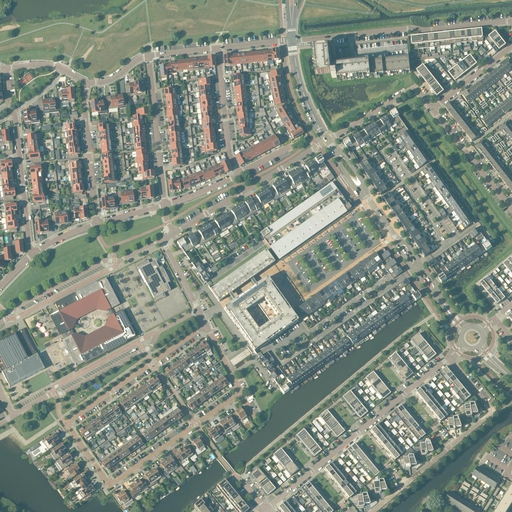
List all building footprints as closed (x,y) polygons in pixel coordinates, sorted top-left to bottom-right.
[(499,37),(495,32),(493,34),(492,33),(488,36),(489,38),(485,40),(489,45),(499,37)] [(418,49),(417,37),(411,38),(412,41),(410,41),(411,46),(412,46),(413,50),(418,49)] [(502,41),(499,37),(489,45),(492,49),(502,41)] [(506,46),(502,41),(492,49),(496,53),(506,46)] [(331,66),(329,49),(332,48),(331,46),(315,48),(318,75),(331,73),(331,66)] [(408,55),(406,55),(406,56),(408,55),(408,58),(331,66),(331,73),(332,78),(337,78),(337,79),(410,72),(408,55)] [(477,64),(470,56),(466,59),(472,68),(477,64)] [(472,68),(466,59),(461,63),(468,71),(472,68)] [(511,63),(509,60),(501,66),(504,70),(511,63)] [(468,71),(461,63),(457,66),(456,64),(456,65),(464,74),(468,71)] [(430,68),(426,64),(423,66),(422,65),(418,68),(419,69),(417,71),(420,76),(430,68)] [(464,74),(456,65),(452,68),(459,78),(464,74)] [(507,73),(504,70),(501,66),(496,69),(502,77),(507,73)] [(433,72),(430,68),(420,76),(423,80),(433,72)] [(459,78),(452,68),(447,71),(455,81),(459,78)] [(502,77),(496,69),(492,73),(498,80),(502,77)] [(280,78),(280,77),(279,72),(267,74),(268,80),(280,78)] [(437,76),(433,72),(423,80),(427,84),(437,76)] [(498,80),(492,73),(488,76),(494,83),(498,80)] [(437,77),(437,76),(427,84),(430,88),(439,82),(435,78),(437,77)] [(494,83),(488,76),(484,79),(490,87),(494,83)] [(490,87),(484,79),(479,83),(485,90),(490,87)] [(434,93),(442,86),(444,84),(441,80),(439,82),(430,88),(434,93)] [(129,86),(126,87),(126,94),(127,94),(128,98),(130,98),(130,97),(136,96),(135,83),(131,84),(129,85),(129,86)] [(140,83),(135,83),(136,96),(145,95),(144,84),(141,85),(140,83)] [(485,90),(479,83),(475,86),(481,93),(485,90)] [(445,91),(442,86),(434,93),(437,97),(445,91)] [(481,93),(475,86),(471,89),(477,97),(481,93)] [(477,97),(471,89),(467,93),(466,92),(473,100),(477,97)] [(68,103),(67,90),(63,91),(61,92),(61,93),(58,94),(59,104),(68,103)] [(473,100),(466,92),(462,96),(468,104),(473,100)] [(117,109),(116,96),(112,97),(113,97),(110,98),(110,99),(107,100),(108,110),(117,109)] [(127,108),(125,98),(122,98),(122,96),(119,97),(119,96),(116,96),(117,109),(127,108)] [(273,101),(274,106),(280,105),(282,108),(285,107),(285,106),(284,105),(285,104),(283,99),(284,99),(273,101)] [(39,104),(40,115),(49,114),(48,100),(44,100),(45,101),(42,101),(42,103),(39,104)] [(49,114),(59,113),(57,102),(54,102),(54,100),(51,100),(48,100),(49,114)] [(511,107),(511,106),(507,100),(502,103),(508,111),(511,107)] [(107,114),(106,103),(103,104),(102,102),(100,102),(97,102),(98,115),(107,114)] [(456,106),(452,102),(445,108),(448,112),(456,106)] [(508,111),(502,103),(498,107),(504,114),(508,111)] [(285,106),(285,107),(282,108),(280,105),(274,106),(274,107),(273,107),(276,112),(275,112),(278,117),(288,111),(285,106)] [(459,110),(456,106),(448,112),(449,112),(452,116),(459,110)] [(504,114),(498,107),(494,110),(500,117),(504,114)] [(390,114),(386,117),(392,127),(400,122),(401,124),(404,128),(397,132),(401,137),(409,131),(403,123),(398,116),(399,116),(396,110),(390,114)] [(463,115),(459,110),(452,116),(455,120),(463,115)] [(500,117),(494,110),(490,113),(496,121),(500,117)] [(35,113),(35,111),(33,112),(33,111),(29,111),(30,124),(40,123),(39,113),(35,113)] [(288,111),(278,117),(281,121),(290,116),(288,111)] [(496,121),(490,113),(485,117),(491,124),(496,121)] [(466,119),(463,115),(455,120),(458,125),(466,119)] [(293,120),(290,116),(281,121),(284,126),(294,120),(293,120)] [(392,127),(386,117),(380,120),(380,121),(381,120),(384,126),(381,128),(385,134),(388,132),(387,130),(392,127)] [(491,124),(485,117),(481,120),(487,127),(491,124)] [(469,123),(466,119),(458,125),(462,129),(469,123)] [(294,120),(284,126),(286,131),(296,125),(293,121),(294,120)] [(511,130),(511,127),(507,121),(503,124),(510,132),(511,130)] [(66,127),(64,127),(64,133),(67,133),(77,132),(76,128),(75,126),(74,126),(74,122),(67,123),(67,127),(66,127)] [(381,128),(379,129),(375,124),(376,124),(375,123),(370,127),(376,137),(381,134),(382,136),(385,134),(381,128)] [(473,127),(469,123),(462,129),(465,133),(473,127)] [(510,132),(503,124),(500,127),(506,135),(510,132)] [(299,129),(298,130),(296,125),(286,131),(289,135),(299,129)] [(376,137),(370,127),(364,130),(364,131),(364,130),(367,136),(365,138),(369,144),(372,142),(371,140),(376,137)] [(476,132),(473,127),(465,133),(468,137),(468,138),(476,132)] [(302,134),(300,131),(299,129),(289,135),(292,140),(302,134)] [(412,136),(409,131),(400,138),(403,142),(412,136)] [(5,132),(2,133),(3,145),(9,145),(12,144),(11,134),(8,134),(8,132),(7,132),(7,133),(5,133),(5,132)] [(38,135),(35,136),(35,132),(31,133),(24,133),(24,134),(28,133),(28,136),(27,137),(27,139),(27,143),(39,141),(38,135)] [(480,136),(476,132),(468,138),(472,142),(480,136)] [(362,139),(359,134),(359,133),(353,137),(359,147),(364,144),(365,146),(369,144),(365,138),(362,139)] [(274,148),(276,147),(279,145),(273,135),(268,138),(274,148)] [(415,140),(412,136),(403,142),(405,146),(404,147),(415,140)] [(348,139),(343,142),(346,148),(347,147),(352,154),(360,166),(367,161),(368,160),(365,156),(358,160),(354,153),(352,151),(359,147),(353,137),(352,137),(349,139),(348,139)] [(274,148),(268,138),(269,139),(264,141),(264,140),(269,151),(269,150),(273,147),(274,148)] [(269,151),(264,140),(263,140),(264,142),(260,144),(259,143),(264,152),(269,150),(269,151)] [(418,144),(415,140),(404,147),(407,151),(418,144)] [(489,149),(483,140),(479,143),(486,151),(489,149)] [(264,152),(259,143),(259,144),(255,147),(254,145),(260,156),(259,155),(264,152)] [(486,151),(479,143),(476,146),(482,154),(486,151)] [(421,148),(418,144),(407,151),(408,152),(409,151),(412,155),(421,148)] [(205,147),(204,147),(204,152),(204,153),(208,152),(208,154),(213,154),(212,152),(216,151),(216,148),(215,148),(215,146),(216,146),(216,145),(215,146),(205,147)] [(260,156),(254,145),(249,148),(255,158),(259,155),(259,156),(260,156)] [(255,158),(249,148),(245,151),(250,161),(250,160),(255,158)] [(424,152),(421,148),(412,155),(414,158),(413,159),(413,160),(424,152)] [(79,155),(79,154),(78,154),(78,152),(79,152),(79,149),(67,150),(68,159),(78,158),(77,155),(79,155)] [(493,153),(489,149),(486,151),(482,154),(485,159),(493,153)] [(250,161),(245,151),(244,151),(245,152),(241,154),(240,153),(245,164),(246,164),(245,163),(250,160),(250,161)] [(427,156),(424,152),(413,160),(416,164),(427,156)] [(40,153),(28,154),(29,160),(31,160),(31,163),(41,162),(40,153)] [(240,166),(245,164),(240,153),(235,156),(240,166)] [(496,157),(493,153),(485,159),(489,163),(496,157)] [(310,163),(316,173),(317,173),(326,167),(323,162),(320,156),(314,160),(315,160),(310,163)] [(419,168),(430,161),(427,156),(416,164),(419,168)] [(499,161),(496,157),(489,163),(492,167),(499,161)] [(11,168),(12,168),(11,162),(9,162),(9,159),(0,159),(0,169),(11,168)] [(78,160),(68,161),(69,170),(81,169),(80,163),(78,163),(78,160)] [(173,161),(172,161),(172,162),(173,162),(173,164),(172,164),(172,167),(175,167),(175,169),(179,168),(179,166),(183,166),(182,160),(173,161)] [(372,164),(371,164),(370,165),(367,161),(360,166),(363,170),(372,164)] [(503,165),(499,161),(492,167),(495,171),(503,165)] [(226,162),(221,164),(221,163),(220,163),(225,174),(230,172),(226,162)] [(225,174),(220,163),(221,164),(216,166),(216,165),(215,165),(220,176),(220,175),(224,173),(225,174)] [(310,163),(305,166),(305,167),(308,172),(306,174),(309,180),(318,175),(317,173),(316,173),(310,163)] [(41,164),(31,165),(32,168),(30,169),(30,175),(42,173),(41,164)] [(375,168),(372,164),(363,170),(366,174),(375,168)] [(435,168),(432,164),(421,171),(425,176),(435,168)] [(220,176),(215,165),(216,166),(211,168),(211,167),(210,167),(215,177),(219,175),(220,176)] [(506,170),(503,165),(495,171),(499,176),(506,170)] [(215,177),(210,167),(211,168),(206,170),(206,169),(205,169),(210,180),(210,179),(215,177)] [(378,172),(377,172),(376,173),(374,169),(375,169),(375,168),(366,174),(369,178),(378,172)] [(438,172),(435,168),(425,176),(427,174),(430,178),(428,178),(429,179),(438,172)] [(210,180),(205,169),(206,170),(201,172),(201,171),(200,171),(205,181),(209,179),(210,180)] [(306,174),(303,175),(300,170),(300,169),(294,173),(301,185),(309,180),(306,174)] [(509,174),(506,170),(499,176),(502,180),(509,174)] [(205,181),(200,171),(201,173),(196,174),(196,173),(195,173),(200,184),(200,183),(205,181)] [(380,177),(378,172),(369,178),(372,183),(380,177)] [(441,177),(438,172),(429,179),(432,183),(441,177)] [(200,184),(195,173),(190,175),(195,185),(199,183),(200,184)] [(301,185),(294,173),(288,176),(288,177),(289,177),(292,182),(289,184),(293,190),(301,185)] [(329,182),(334,179),(331,174),(326,177),(329,182)] [(511,178),(511,177),(509,174),(502,180),(505,184),(511,178)] [(195,185),(190,175),(185,177),(190,188),(190,187),(195,185)] [(190,188),(185,177),(180,179),(184,189),(184,190),(189,187),(190,188)] [(381,177),(380,177),(372,183),(375,187),(382,182),(379,178),(381,177)] [(444,181),(441,177),(432,183),(435,187),(444,181)] [(184,189),(180,179),(173,180),(174,192),(175,192),(175,191),(180,190),(184,189)] [(289,184),(287,185),(283,180),(284,180),(283,179),(278,183),(285,195),(293,190),(289,184)] [(447,185),(444,181),(435,187),(438,191),(447,185)] [(385,185),(382,182),(375,187),(378,191),(386,185),(385,185)] [(260,234),(263,238),(278,260),(279,260),(351,209),(354,207),(349,200),(346,202),(342,197),(339,193),(335,187),(332,183),(260,234)] [(285,195),(278,183),(272,186),(272,187),(276,192),(273,194),(277,200),(285,195)] [(389,189),(386,185),(378,191),(381,195),(389,189)] [(450,189),(447,185),(438,191),(440,195),(450,189)] [(83,190),(83,186),(71,187),(72,197),(78,196),(86,195),(82,195),(82,192),(83,192),(82,190),(83,190)] [(147,200),(153,199),(153,197),(156,196),(155,186),(146,187),(147,200)] [(147,200),(146,187),(146,189),(140,189),(140,191),(137,191),(138,198),(141,198),(141,199),(144,199),(144,200),(147,200)] [(270,195),(267,190),(267,189),(261,193),(268,204),(273,201),(274,202),(277,200),(273,194),(270,195)] [(453,193),(450,189),(440,195),(443,200),(453,193)] [(13,200),(13,197),(15,197),(14,191),(13,191),(2,192),(3,201),(13,200)] [(136,194),(133,194),(132,191),(126,192),(128,204),(131,204),(131,203),(133,203),(133,201),(137,201),(136,194)] [(128,204),(126,192),(117,193),(118,203),(122,203),(122,204),(124,204),(124,205),(128,204)] [(268,204),(261,193),(255,196),(256,197),(256,196),(259,202),(256,204),(260,210),(263,208),(263,207),(268,204)] [(395,197),(394,196),(393,197),(390,193),(383,198),(386,203),(395,197)] [(455,197),(453,193),(443,200),(446,204),(455,197)] [(45,196),(33,197),(33,203),(35,203),(36,206),(32,206),(32,207),(39,206),(42,206),(46,205),(45,196)] [(117,206),(116,196),(107,197),(108,210),(112,209),(114,208),(114,207),(117,206)] [(397,201),(395,197),(386,203),(389,207),(397,201)] [(458,201),(455,197),(446,204),(449,208),(448,208),(448,209),(458,201)] [(254,205),(251,200),(251,199),(245,203),(252,215),(260,210),(256,204),(254,205)] [(400,205),(397,201),(389,207),(392,211),(402,204),(401,204),(400,205)] [(461,206),(458,201),(448,209),(451,213),(461,206)] [(15,212),(16,212),(16,205),(14,206),(13,202),(3,203),(4,213),(15,211),(15,212)] [(252,215),(245,203),(244,203),(245,203),(248,209),(246,210),(242,205),(242,204),(236,208),(244,220),(252,215)] [(405,208),(402,204),(392,211),(395,215),(405,208)] [(464,210),(461,206),(451,213),(454,211),(456,216),(464,210)] [(81,220),(80,207),(79,207),(80,209),(74,209),(74,211),(71,212),(71,218),(75,218),(75,220),(77,220),(81,220)] [(244,220),(236,208),(231,211),(231,212),(234,217),(232,219),(235,225),(239,223),(237,221),(242,218),(243,220),(244,220)] [(406,213),(404,209),(405,209),(405,208),(395,215),(398,219),(406,213)] [(467,214),(464,210),(456,216),(459,220),(467,214)] [(61,225),(65,224),(67,223),(67,222),(70,221),(69,211),(60,212),(61,225)] [(61,225),(60,212),(54,213),(55,216),(51,216),(52,223),(55,223),(55,225),(58,224),(58,225),(61,225)] [(409,217),(406,213),(398,219),(401,223),(409,217)] [(229,220),(226,215),(226,214),(220,218),(227,229),(232,226),(232,227),(235,225),(232,219),(229,220)] [(470,218),(467,214),(459,220),(462,224),(461,224),(461,225),(470,218)] [(412,222),(409,217),(401,223),(404,228),(412,222)] [(227,229),(220,218),(214,221),(214,222),(215,222),(218,227),(215,229),(219,235),(227,230),(226,229),(227,229)] [(464,229),(473,223),(470,218),(461,225),(464,229)] [(42,233),(46,233),(46,232),(48,232),(48,230),(51,230),(50,220),(41,221),(42,233)] [(414,227),(411,223),(413,222),(412,222),(404,228),(407,232),(414,227)] [(17,223),(6,224),(6,230),(9,230),(10,233),(16,232),(16,229),(17,229),(17,226),(18,226),(17,223)] [(213,230),(209,225),(210,225),(209,224),(204,228),(211,240),(219,235),(215,229),(213,230)] [(417,231),(414,227),(407,232),(410,236),(417,231)] [(211,240),(204,228),(198,231),(198,232),(202,237),(199,239),(203,245),(211,240)] [(479,241),(484,237),(478,229),(468,235),(471,239),(472,240),(476,237),(479,241)] [(421,234),(420,235),(417,231),(410,236),(412,240),(421,234)] [(193,248),(198,245),(199,247),(203,245),(199,239),(196,240),(193,235),(193,234),(187,238),(193,248)] [(424,238),(421,234),(412,240),(416,244),(424,238)] [(193,248),(187,238),(183,240),(182,240),(177,243),(180,249),(181,249),(184,253),(193,248)] [(427,243),(424,238),(416,244),(418,249),(427,243)] [(13,252),(16,252),(17,254),(23,253),(21,241),(12,242),(13,251),(13,252)] [(476,245),(479,243),(478,242),(475,244),(476,245),(475,245),(482,254),(486,251),(492,248),(488,242),(479,249),(476,245)] [(430,247),(427,243),(418,249),(421,253),(430,247)] [(482,254),(475,245),(471,248),(477,257),(482,254)] [(433,251),(430,247),(421,253),(425,257),(433,251)] [(5,261),(8,261),(11,261),(11,258),(14,258),(13,252),(13,251),(10,251),(9,248),(3,248),(4,256),(5,256),(5,261)] [(275,263),(266,251),(264,248),(258,253),(259,255),(217,285),(215,283),(209,287),(208,287),(210,290),(219,302),(222,300),(223,299),(223,298),(270,265),(270,266),(274,263),(275,263)] [(390,256),(387,252),(386,252),(383,248),(379,251),(382,255),(378,258),(375,254),(381,263),(390,256)] [(477,257),(471,248),(467,251),(465,249),(473,260),(475,263),(479,260),(477,257)] [(473,260),(465,249),(463,251),(464,253),(462,254),(461,252),(469,263),(471,266),(475,263),(473,260)] [(469,263),(461,252),(459,254),(460,256),(458,257),(464,266),(466,269),(470,266),(468,263),(469,263)] [(381,263),(375,254),(370,257),(377,267),(378,267),(377,265),(381,263)] [(396,265),(393,260),(392,261),(389,257),(390,256),(381,263),(385,260),(388,264),(384,267),(387,271),(396,265)] [(377,267),(370,257),(366,260),(374,271),(373,270),(377,267)] [(440,268),(437,264),(441,261),(438,257),(429,263),(432,268),(432,267),(435,272),(440,268)] [(464,266),(458,257),(453,260),(460,269),(464,266)] [(511,263),(511,259),(511,258),(503,264),(506,268),(511,263)] [(165,320),(184,310),(177,296),(180,294),(177,287),(170,290),(167,284),(170,283),(162,266),(158,268),(155,261),(150,264),(147,259),(140,263),(141,264),(137,267),(165,320)] [(374,271),(366,260),(362,263),(369,274),(374,271)] [(460,269),(453,260),(449,263),(455,273),(456,272),(458,275),(462,273),(459,270),(460,269)] [(208,268),(205,263),(201,266),(198,262),(193,266),(199,274),(208,268)] [(369,274),(362,263),(357,267),(364,276),(368,273),(369,275),(369,274)] [(455,273),(449,263),(444,267),(451,276),(455,273)] [(393,279),(402,273),(398,269),(395,265),(396,265),(387,271),(391,268),(394,272),(389,275),(393,279)] [(444,267),(444,266),(440,268),(442,270),(445,268),(447,271),(438,278),(441,283),(447,279),(446,279),(451,276),(444,267)] [(364,276),(357,267),(353,270),(360,279),(364,276)] [(208,268),(199,274),(205,283),(214,276),(211,272),(207,275),(204,271),(208,268)] [(360,279),(353,270),(348,273),(355,282),(356,282),(355,281),(358,278),(359,280),(360,279)] [(355,282),(348,273),(344,276),(351,286),(355,282)] [(351,286),(344,276),(340,279),(346,287),(350,285),(350,286),(351,286)] [(491,281),(488,277),(480,283),(483,288),(491,281)] [(236,300),(223,309),(254,352),(255,352),(298,322),(267,278),(254,287),(254,288),(255,289),(238,301),(237,300),(236,300)] [(346,287),(340,279),(335,282),(343,293),(341,290),(346,287)] [(412,288),(409,284),(406,279),(397,286),(400,289),(400,290),(404,287),(407,291),(412,288)] [(104,280),(96,284),(96,283),(76,293),(76,294),(75,294),(55,304),(58,311),(49,316),(59,335),(72,329),(69,323),(79,317),(80,318),(80,317),(86,314),(94,310),(95,310),(103,305),(106,311),(116,306),(117,306),(104,280)] [(495,285),(491,281),(483,288),(487,292),(495,285)] [(343,293),(335,282),(331,285),(338,296),(343,293)] [(338,296),(331,285),(326,289),(334,300),(334,299),(333,298),(337,295),(338,297),(338,296)] [(498,290),(495,285),(487,292),(490,296),(498,290)] [(334,300),(326,289),(322,292),(329,303),(334,300)] [(501,294),(498,290),(490,296),(494,300),(501,294)] [(329,303),(322,292),(317,295),(325,306),(329,303)] [(410,305),(410,304),(407,299),(405,296),(408,293),(407,292),(403,294),(404,295),(399,298),(406,307),(408,309),(411,307),(410,305)] [(410,304),(415,301),(415,302),(420,298),(417,292),(407,299),(410,304)] [(497,304),(505,298),(501,294),(494,300),(497,304)] [(325,306),(317,295),(313,298),(320,308),(324,305),(325,306)] [(320,308),(313,298),(308,301),(315,311),(320,308)] [(406,307),(399,298),(395,301),(401,311),(406,307)] [(315,311),(308,301),(304,304),(311,314),(315,311)] [(401,311),(395,301),(391,304),(390,302),(389,303),(397,314),(401,311)] [(397,314),(389,303),(387,304),(388,306),(386,308),(393,317),(393,316),(395,319),(398,317),(397,314)] [(311,314),(304,304),(299,307),(306,317),(311,314)] [(306,317),(299,307),(295,310),(302,320),(306,317)] [(393,317),(386,308),(382,311),(388,320),(393,317)] [(388,320),(382,311),(377,314),(384,323),(388,320)] [(134,338),(120,312),(109,317),(112,323),(104,328),(95,332),(87,337),(87,336),(87,337),(78,341),(75,335),(63,341),(76,367),(85,363),(86,364),(105,353),(106,352),(107,353),(127,342),(127,341),(134,338)] [(383,323),(384,323),(377,314),(373,317),(379,326),(380,326),(382,328),(385,326),(383,323)] [(379,326),(373,317),(369,320),(367,318),(375,329),(379,326)] [(375,329),(367,318),(367,319),(365,320),(366,322),(364,323),(363,321),(371,332),(375,329)] [(371,332),(363,321),(363,322),(361,323),(362,325),(360,326),(366,336),(371,332)] [(366,336),(360,326),(355,330),(362,339),(366,336)] [(0,359),(1,362),(2,364),(0,365),(0,369),(2,373),(9,387),(44,369),(37,355),(35,351),(34,352),(25,333),(23,329),(19,332),(13,334),(11,335),(0,341),(0,359)] [(361,339),(362,339),(355,330),(351,333),(357,342),(358,341),(359,344),(363,341),(361,339)] [(351,333),(347,336),(345,334),(353,345),(355,347),(358,345),(357,342),(351,333)] [(353,345),(345,334),(343,336),(344,337),(339,341),(346,350),(353,345)] [(425,341),(419,334),(411,340),(417,347),(416,348),(425,341)] [(345,350),(346,350),(339,341),(335,344),(341,353),(342,353),(344,355),(347,353),(345,350)] [(431,348),(425,341),(416,348),(422,355),(431,348)] [(207,344),(206,345),(204,343),(200,346),(207,355),(211,352),(208,348),(210,347),(207,344)] [(341,353),(335,344),(331,347),(337,356),(341,353)] [(207,355),(200,346),(196,349),(201,357),(205,354),(206,356),(207,355)] [(337,356),(331,347),(326,350),(332,359),(337,356)] [(437,355),(431,348),(422,355),(423,354),(429,361),(437,355)] [(196,349),(191,353),(196,360),(198,362),(202,359),(201,357),(196,349)] [(332,360),(332,359),(326,350),(325,349),(323,350),(324,352),(321,353),(328,363),(328,362),(330,365),(334,362),(332,360)] [(274,361),(274,360),(269,363),(267,360),(271,357),(268,352),(259,358),(265,367),(274,361)] [(191,353),(187,356),(192,363),(193,365),(198,362),(196,360),(191,353)] [(327,363),(328,363),(321,353),(317,357),(324,366),(324,365),(326,368),(329,365),(327,363)] [(396,353),(388,359),(394,367),(403,359),(406,357),(404,354),(399,357),(396,353)] [(187,356),(183,359),(188,366),(189,368),(193,365),(192,363),(187,356)] [(324,366),(317,357),(313,360),(319,369),(324,366)] [(188,366),(183,359),(178,362),(183,369),(188,366)] [(409,366),(403,359),(394,367),(400,373),(409,366)] [(319,369),(313,360),(308,363),(315,372),(319,369)] [(280,369),(275,372),(273,368),(277,365),(274,361),(265,367),(271,375),(280,369)] [(183,369),(178,362),(174,365),(179,372),(183,369)] [(315,372),(308,363),(304,366),(310,375),(315,372)] [(179,372),(174,365),(170,368),(169,368),(176,377),(175,375),(179,372)] [(310,375),(304,366),(299,369),(306,378),(310,375)] [(414,374),(408,367),(409,366),(400,373),(406,381),(414,374)] [(450,371),(449,370),(449,369),(447,367),(439,374),(443,378),(450,372),(450,371)] [(176,377),(169,368),(164,371),(166,373),(165,374),(167,377),(168,377),(171,381),(176,377)] [(277,384),(281,380),(278,376),(283,373),(280,369),(271,375),(277,384)] [(306,378),(299,369),(295,372),(294,370),(301,381),(306,378)] [(301,381),(294,370),(292,372),(293,374),(291,375),(297,384),(301,381)] [(452,374),(453,374),(451,371),(450,371),(450,372),(443,378),(446,382),(454,376),(452,374)] [(379,379),(373,372),(365,379),(371,386),(370,387),(379,379)] [(297,384),(291,375),(286,378),(293,387),(295,389),(298,387),(297,385),(297,384)] [(456,378),(454,375),(454,376),(446,382),(449,386),(457,380),(456,378)] [(228,385),(226,383),(227,382),(225,378),(224,379),(222,377),(218,381),(223,388),(228,385)] [(286,379),(285,377),(282,380),(283,382),(286,379),(289,383),(280,389),(283,395),(289,391),(288,390),(293,387),(286,378),(286,379)] [(160,382),(158,379),(157,380),(155,378),(150,381),(156,389),(161,386),(159,383),(160,382)] [(384,386),(379,379),(370,387),(376,394),(384,386)] [(459,382),(457,380),(449,386),(453,391),(461,384),(459,382)] [(156,389),(150,381),(151,381),(146,384),(152,393),(156,389)] [(223,388),(218,381),(213,384),(218,391),(223,388)] [(152,393),(146,384),(142,388),(148,396),(152,393)] [(218,391),(213,384),(209,387),(214,394),(218,391)] [(463,386),(461,384),(453,391),(456,395),(464,388),(463,386)] [(427,391),(429,389),(426,385),(424,386),(416,393),(418,396),(418,395),(420,397),(427,391)] [(390,393),(384,386),(376,394),(377,393),(383,400),(390,393)] [(214,394),(209,387),(205,390),(210,397),(214,394)] [(148,396),(142,388),(137,391),(143,399),(148,396)] [(203,388),(199,391),(200,393),(205,400),(210,397),(205,390),(203,388)] [(466,390),(464,388),(456,395),(460,399),(468,392),(466,390)] [(143,399),(137,391),(133,394),(139,402),(143,399)] [(356,398),(350,391),(342,398),(348,405),(357,398),(357,397),(356,398)] [(431,395),(427,391),(420,397),(419,397),(421,400),(422,399),(423,401),(431,395)] [(469,395),(470,394),(468,392),(460,399),(463,403),(471,397),(469,395)] [(205,400),(200,393),(196,396),(201,403),(205,400)] [(139,402),(133,394),(129,397),(134,405),(139,402)] [(434,399),(431,395),(423,401),(425,404),(426,405),(427,405),(434,399)] [(201,403),(196,396),(191,399),(197,407),(197,406),(201,403)] [(134,405),(129,397),(124,400),(130,408),(134,405)] [(363,404),(357,398),(348,405),(354,412),(363,404)] [(197,407),(191,399),(187,403),(188,405),(187,405),(189,409),(190,408),(192,410),(197,407)] [(438,403),(434,399),(427,405),(426,405),(426,406),(428,408),(430,410),(438,403)] [(130,408),(124,400),(120,403),(121,405),(120,406),(122,409),(123,409),(125,411),(130,408)] [(441,407),(438,403),(430,410),(432,412),(433,414),(441,407)] [(367,413),(362,406),(363,405),(363,404),(354,412),(360,419),(367,413)] [(472,415),(478,414),(475,404),(470,404),(470,406),(472,415)] [(120,410),(118,407),(117,408),(116,406),(111,409),(117,419),(122,415),(119,411),(120,410)] [(404,410),(403,408),(401,406),(393,412),(396,416),(404,410)] [(445,411),(441,407),(433,414),(435,416),(437,418),(445,411)] [(183,417),(181,414),(182,414),(180,410),(179,411),(177,408),(172,412),(178,420),(183,417)] [(117,419),(111,409),(107,412),(113,422),(117,419)] [(247,419),(244,414),(246,413),(243,410),(242,411),(240,409),(235,412),(236,413),(233,415),(237,421),(240,419),(242,422),(247,419)] [(408,414),(406,412),(404,410),(396,416),(400,421),(408,414)] [(332,418),(327,411),(319,417),(325,424),(332,418)] [(441,422),(448,416),(445,411),(437,418),(436,418),(438,420),(439,420),(441,422)] [(113,422),(107,412),(102,416),(109,425),(113,422)] [(178,420),(172,412),(168,415),(173,423),(178,420)] [(411,418),(410,416),(408,414),(400,421),(403,425),(411,418)] [(173,423),(168,415),(163,418),(169,426),(173,423)] [(109,425),(102,416),(98,419),(104,428),(109,425)] [(238,425),(232,416),(230,418),(229,417),(224,420),(230,429),(231,430),(238,425)] [(455,429),(462,428),(458,417),(453,418),(454,420),(455,429)] [(169,426),(163,418),(159,421),(165,429),(169,426)] [(338,425),(332,418),(325,424),(324,425),(330,432),(331,431),(338,425)] [(414,422),(413,421),(413,420),(411,418),(403,425),(407,429),(415,422),(414,422)] [(104,428),(98,419),(93,422),(100,431),(104,428)] [(230,429),(224,420),(219,424),(220,425),(217,426),(223,435),(226,433),(226,432),(230,429)] [(165,429),(159,421),(154,424),(160,432),(165,429)] [(100,431),(93,422),(89,425),(95,434),(100,431)] [(418,427),(418,426),(416,425),(417,424),(415,422),(414,422),(415,422),(407,429),(410,433),(418,427)] [(160,432),(154,424),(150,427),(156,435),(160,432)] [(95,434),(89,425),(85,428),(84,427),(84,428),(91,437),(95,434)] [(344,432),(338,425),(331,431),(337,438),(344,432)] [(381,429),(378,425),(370,431),(370,432),(372,434),(373,435),(374,436),(381,429)] [(421,431),(420,429),(418,426),(418,427),(410,433),(414,437),(421,431)] [(156,435),(150,427),(146,430),(151,438),(156,435)] [(215,441),(222,436),(216,427),(214,429),(213,428),(208,431),(209,434),(208,435),(210,438),(212,437),(215,441)] [(91,437),(84,428),(80,431),(81,433),(80,434),(82,437),(84,437),(86,440),(91,437)] [(385,433),(381,429),(374,436),(373,435),(373,436),(375,438),(377,440),(385,433)] [(151,438),(146,430),(141,433),(147,442),(151,438)] [(309,437),(304,430),(296,436),(302,443),(309,437)] [(425,435),(423,433),(424,433),(422,430),(421,431),(414,437),(417,442),(425,435)] [(388,437),(385,433),(377,440),(378,442),(379,442),(380,444),(388,437)] [(59,443),(57,441),(58,440),(54,435),(52,437),(50,435),(47,438),(48,439),(43,443),(48,451),(59,443)] [(143,442),(140,438),(139,439),(136,435),(132,439),(138,448),(143,445),(141,443),(143,442)] [(315,444),(317,443),(311,436),(309,437),(302,443),(308,450),(315,444)] [(392,441),(388,437),(380,444),(382,446),(384,448),(392,441)] [(138,448),(132,439),(127,442),(134,451),(138,448)] [(201,440),(199,441),(197,439),(192,442),(193,443),(191,445),(194,451),(198,455),(205,450),(202,445),(203,443),(201,440)] [(395,446),(392,441),(384,448),(383,448),(385,451),(386,450),(387,452),(395,446)] [(134,451),(127,442),(123,445),(129,454),(134,451)] [(426,453),(432,452),(429,442),(424,443),(424,444),(424,445),(426,453)] [(321,451),(315,444),(308,450),(314,457),(321,451)] [(358,448),(357,446),(355,444),(347,450),(350,455),(358,448)] [(66,453),(64,450),(65,450),(61,445),(49,453),(55,461),(66,453)] [(129,454),(123,445),(118,448),(125,457),(129,454)] [(188,460),(196,455),(190,446),(187,448),(186,447),(182,450),(181,450),(188,460)] [(399,450),(395,446),(387,452),(389,455),(389,454),(391,456),(399,450)] [(125,457),(118,448),(114,451),(120,460),(125,457)] [(360,450),(358,448),(350,455),(354,459),(362,452),(361,452),(360,451),(360,450)] [(286,456),(280,449),(273,455),(279,462),(286,456)] [(188,460),(181,450),(177,452),(178,453),(177,454),(177,455),(175,457),(181,465),(184,463),(183,462),(187,459),(188,460)] [(393,459),(394,461),(402,454),(399,450),(391,456),(390,456),(392,459),(393,459)] [(120,460),(114,451),(110,454),(116,463),(120,460)] [(365,457),(363,455),(364,454),(362,452),(361,452),(362,452),(354,459),(357,463),(365,457)] [(72,463),(70,460),(72,459),(68,454),(56,462),(62,470),(72,463)] [(116,463),(110,454),(105,457),(112,467),(112,466),(116,463)] [(286,456),(279,462),(277,463),(283,471),(285,470),(292,463),(286,456)] [(369,461),(368,461),(367,459),(365,456),(365,457),(357,463),(361,467),(369,461)] [(409,467),(416,466),(412,456),(407,457),(408,458),(407,458),(408,458),(409,467)] [(112,467),(105,457),(101,461),(103,464),(102,465),(104,469),(106,468),(107,470),(112,467)] [(177,468),(175,465),(178,463),(174,457),(171,459),(170,458),(165,461),(172,471),(177,468)] [(372,465),(370,463),(371,463),(369,460),(368,461),(369,461),(361,467),(364,471),(372,465)] [(165,476),(172,471),(165,461),(161,465),(161,466),(159,468),(165,476)] [(298,470),(292,463),(285,470),(290,477),(298,470)] [(335,467),(332,463),(324,470),(325,472),(326,472),(327,474),(335,467)] [(80,473),(78,470),(79,469),(75,464),(65,472),(68,476),(67,477),(69,480),(80,473)] [(375,469),(374,467),(372,465),(364,471),(368,476),(375,469)] [(339,472),(335,467),(327,474),(329,476),(331,478),(330,478),(339,472)] [(482,470),(477,467),(472,475),(477,478),(482,470)] [(164,477),(158,468),(155,470),(154,469),(150,473),(156,482),(160,478),(161,479),(164,477)] [(263,475),(257,468),(250,474),(256,481),(263,475)] [(377,471),(378,471),(376,469),(375,469),(368,476),(371,480),(379,473),(377,471)] [(486,473),(482,470),(477,478),(481,481),(486,473)] [(342,476),(339,472),(330,478),(332,481),(333,480),(334,482),(342,476)] [(156,482),(150,473),(145,476),(145,477),(143,479),(149,488),(156,482)] [(282,476),(283,476),(280,473),(277,475),(283,482),(286,480),(282,476)] [(491,476),(486,473),(481,481),(486,484),(491,476)] [(87,483),(85,480),(86,479),(82,474),(71,483),(76,490),(87,483)] [(269,482),(271,481),(265,474),(263,475),(256,481),(262,489),(269,482)] [(346,480),(342,476),(334,482),(336,485),(336,484),(338,486),(337,486),(337,487),(346,480)] [(495,478),(491,476),(486,484),(490,486),(495,478)] [(500,481),(495,478),(490,486),(494,489),(500,481)] [(141,494),(148,488),(142,480),(139,482),(138,481),(137,481),(133,483),(141,494)] [(228,484),(227,482),(226,482),(224,480),(220,484),(220,483),(217,485),(217,486),(216,487),(219,492),(228,484)] [(349,484),(346,480),(337,487),(339,489),(340,489),(341,490),(341,491),(349,484)] [(380,492),(386,491),(383,480),(378,481),(378,483),(380,492)] [(275,489),(269,482),(262,489),(267,496),(275,489)] [(312,486),(312,487),(310,485),(311,485),(309,482),(308,482),(301,489),(304,493),(312,486)] [(133,483),(133,484),(129,487),(130,488),(127,490),(133,499),(141,494),(133,483)] [(94,491),(90,486),(89,487),(87,484),(77,491),(82,499),(88,495),(89,497),(92,495),(91,493),(94,491)] [(232,488),(230,486),(228,485),(229,484),(228,484),(219,492),(223,496),(232,488)] [(353,488),(349,484),(341,491),(343,493),(345,495),(344,495),(353,488)] [(316,491),(316,490),(315,491),(314,489),(312,486),(304,493),(308,497),(316,491)] [(235,492),(234,490),(233,491),(232,489),(232,488),(223,496),(226,500),(235,492)] [(348,499),(356,493),(353,488),(344,495),(346,497),(347,497),(348,499)] [(132,500),(126,491),(123,493),(123,492),(118,495),(119,497),(117,499),(120,502),(122,501),(124,505),(132,500)] [(319,495),(317,493),(318,493),(316,491),(308,497),(311,502),(319,495)] [(239,497),(237,494),(236,495),(235,493),(236,493),(235,492),(226,500),(230,504),(239,497)] [(454,495),(450,492),(444,501),(449,504),(454,495)] [(511,503),(511,496),(507,493),(501,503),(509,508),(511,503)] [(363,505),(370,504),(366,494),(361,495),(361,496),(363,505)] [(323,499),(322,499),(321,497),(319,495),(311,502),(315,506),(323,499)] [(458,498),(454,495),(449,504),(453,506),(458,498)] [(242,501),(243,501),(240,498),(240,499),(239,497),(230,504),(233,508),(242,501)] [(463,501),(458,498),(453,506),(458,509),(463,501)] [(206,503),(202,499),(201,500),(200,499),(197,502),(198,502),(194,506),(195,508),(197,511),(206,503)] [(326,503),(324,501),(325,501),(323,499),(315,506),(318,510),(326,503)] [(485,511),(493,500),(491,499),(482,511),(485,511)] [(237,511),(246,505),(244,503),(243,503),(242,501),(233,508),(236,511),(237,511)] [(281,511),(289,506),(285,501),(278,508),(277,508),(279,511),(280,510),(281,511)] [(467,504),(463,501),(458,509),(462,511),(467,504)] [(203,511),(209,507),(206,503),(197,511),(198,510),(199,511),(198,511),(203,511)] [(324,511),(330,507),(329,507),(328,506),(328,505),(326,503),(318,510),(319,511),(324,511)] [(506,511),(509,508),(501,503),(495,511),(506,511)]
